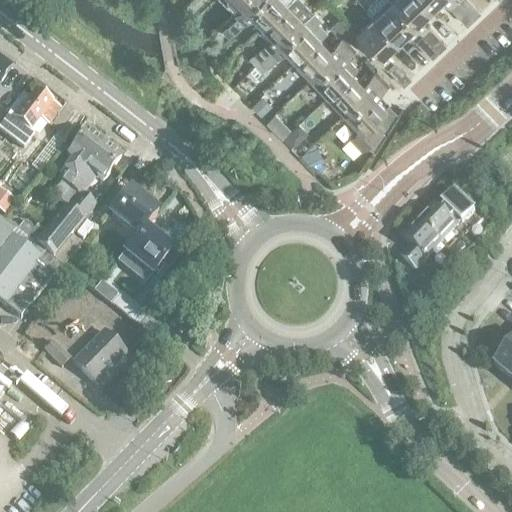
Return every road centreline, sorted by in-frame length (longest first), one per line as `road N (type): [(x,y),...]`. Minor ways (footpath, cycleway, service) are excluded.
road 1 (secondary): [(252,239),(177,149),(0,12)]
road 2 (residential): [(511,251),(456,318),(449,344),(467,417),(483,446),(511,471)]
road 3 (tertiary): [(495,511),(416,440),(341,330)]
road 4 (secondary): [(340,239),(407,169),(511,94)]
road 5 (secondary): [(75,511),(213,372)]
road 6 (unclassified): [(141,511),(223,441),(213,372)]
road 7 (residential): [(413,96),(511,3)]
